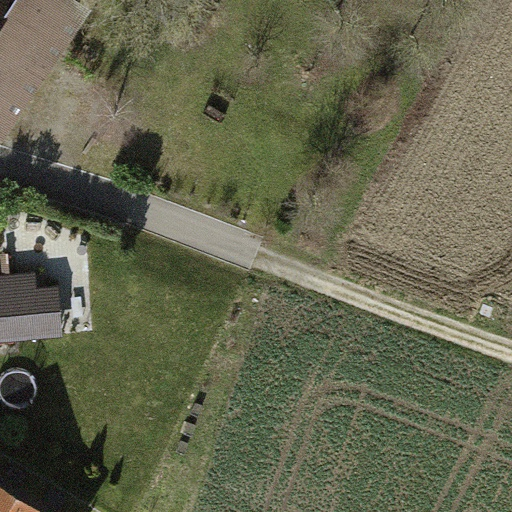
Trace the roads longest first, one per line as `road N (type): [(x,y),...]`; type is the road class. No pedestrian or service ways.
road 1 (residential): [(261,252),(0,167)]
road 2 (track): [(511,330),(261,252)]
